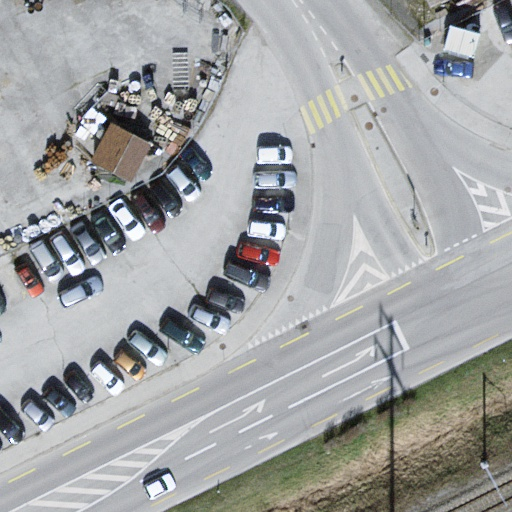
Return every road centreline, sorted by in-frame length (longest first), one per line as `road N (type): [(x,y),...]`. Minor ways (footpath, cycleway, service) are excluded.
road 1 (primary): [(452,306),(35,511)]
road 2 (tertiary): [(294,0),(356,96),(452,306)]
